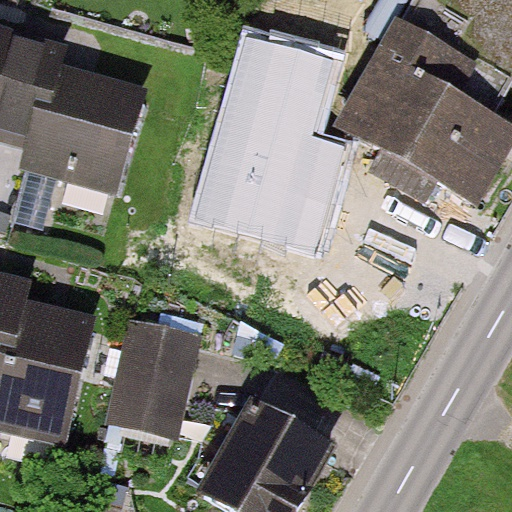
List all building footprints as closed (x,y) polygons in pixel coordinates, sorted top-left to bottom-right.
[(511,0),(420,0),(379,73),(487,132),(511,87),(511,0)] [(397,33),(413,0),(392,0),(381,24),(397,33)] [(51,54),(0,40),(0,159),(21,165),(51,54)] [(332,65),(249,43),(203,216),(319,246),(344,151),(311,142),(332,65)] [(436,186),(477,209),(511,146),(511,145),(487,132),(379,73),(345,135),(386,157),(375,177),(426,204),(436,186)] [(146,105),(52,75),(15,191),(109,220),(146,105)] [(0,379),(25,288),(0,280),(0,379)] [(0,439),(63,454),(95,323),(26,307),(0,414),(0,439)] [(182,447),(200,342),(131,330),(113,435),(182,447)] [(208,511),(307,511),(341,452),(245,398),(187,500),(208,511)]
